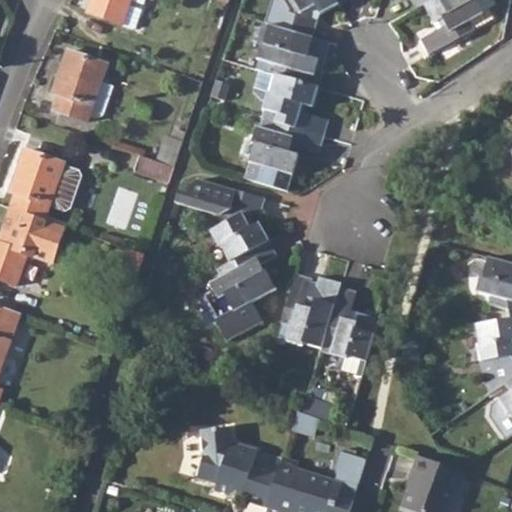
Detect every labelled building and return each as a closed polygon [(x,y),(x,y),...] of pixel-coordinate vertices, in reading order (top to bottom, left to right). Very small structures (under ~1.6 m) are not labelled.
[(92,0),(88,14),(123,26),(131,0),(92,0)] [(144,0),(131,0),(123,26),(135,30),(144,0)] [(281,34),(311,43),(315,27),(307,24),(308,18),(306,15),(314,12),(318,21),(336,10),(330,0),(288,0),(289,1),(279,6),(287,18),(281,34)] [(348,0),(330,0),(336,10),(350,3),(348,0)] [(405,0),(413,13),(420,9),(435,0),(405,0)] [(480,20),(472,6),(469,6),(465,0),(435,0),(420,9),(430,29),(435,37),(417,46),(425,60),(471,35),(467,27),(480,20)] [(486,0),(465,0),(469,6),(472,6),(480,20),(488,15),(494,12),(486,0)] [(471,35),(492,23),(488,15),(480,20),(467,27),(471,35)] [(274,80),(317,92),(322,77),(293,69),(295,61),(305,64),(311,43),(281,34),(268,30),(253,67),(269,71),(266,78),(274,80)] [(54,110),(86,123),(88,118),(101,84),(107,67),(69,52),(54,92),(60,94),(54,110)] [(262,124),(323,142),(328,126),(299,118),(301,110),(310,112),(317,92),(274,80),(261,116),(264,117),(262,124)] [(101,84),(88,118),(89,118),(96,119),(102,116),(113,88),(101,84)] [(214,87),(209,102),(222,107),(228,91),(214,87)] [(254,151),(251,159),(249,168),(244,183),(286,195),(296,162),(287,159),(289,149),(319,157),(323,142),(262,124),(260,134),(256,133),(251,149),(254,151)] [(157,163),(174,169),(182,144),(172,140),(169,146),(164,143),(157,163)] [(64,165),(26,151),(11,192),(17,195),(11,210),(44,222),(49,207),(64,213),(69,210),(81,178),(79,172),(64,167),(64,165)] [(136,172),(169,184),(174,169),(157,163),(140,157),(136,172)] [(227,265),(266,244),(256,227),(249,231),(245,224),(249,222),(251,217),(260,220),(265,204),(195,183),(188,188),(185,196),(178,194),(173,208),(215,221),(219,227),(207,235),(227,265)] [(0,282),(14,287),(15,288),(26,256),(50,265),(63,228),(44,222),(11,210),(0,239),(0,282)] [(227,265),(213,273),(218,281),(207,286),(212,295),(202,300),(224,346),(260,326),(249,306),(273,293),(262,275),(260,276),(256,269),(274,259),(266,244),(227,265)] [(144,256),(128,250),(125,260),(129,262),(125,275),(138,279),(144,256)] [(506,316),(508,322),(511,321),(511,268),(487,261),(482,279),(479,278),(474,296),(489,301),(487,309),(506,316)] [(303,347),(320,352),(323,341),(332,309),(313,303),(310,313),(302,311),(310,282),(294,278),(280,328),(289,331),(285,345),(302,350),(303,347)] [(346,359),(364,365),(376,323),(356,316),(353,326),(344,323),(352,295),(338,290),(332,309),(323,341),(333,344),(328,358),(344,363),(346,359)] [(0,373),(22,312),(0,304),(0,373)] [(511,367),(511,343),(511,342),(511,321),(508,322),(473,328),(477,348),(474,348),(477,365),(491,363),(492,371),(511,367)] [(506,415),(511,423),(511,380),(502,388),(507,395),(495,403),(503,416),(506,415)] [(333,408),(307,398),(302,415),(320,422),(327,424),(333,408)] [(302,415),(297,413),(292,431),(315,438),(320,422),(302,415)] [(214,491),(231,497),(232,492),(241,495),(240,499),(267,508),(280,469),(253,461),(256,452),(229,444),(227,428),(199,431),(202,458),(196,477),(216,484),(214,491)] [(297,464),(283,459),(280,469),(267,508),(280,511),(347,511),(364,460),(339,452),(334,467),(336,476),(334,483),(295,470),(297,464)] [(443,511),(452,487),(456,489),(462,474),(416,457),(409,475),(413,477),(407,492),(402,506),(418,511),(443,511)] [(409,475),(403,491),(407,492),(413,477),(409,475)]
